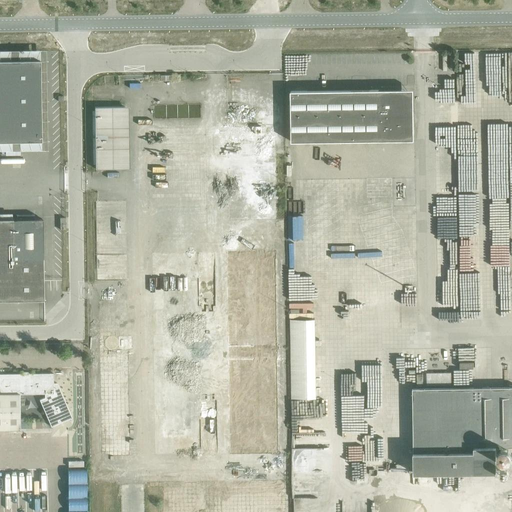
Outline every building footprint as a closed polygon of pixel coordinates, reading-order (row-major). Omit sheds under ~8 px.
[(0,141),(41,141),(40,60),(0,60),(0,141)] [(379,90),(291,91),(292,142),(380,140),(379,136),(385,135),(386,137),(412,130),(407,114),(410,113),(409,108),(406,109),(402,91),(379,97),(379,90)] [(96,168),(130,168),(129,106),(95,106),(96,168)] [(227,126),(227,136),(228,220),(276,219),(275,126),(227,126)] [(0,300),(44,300),(42,219),(0,219),(0,300)] [(277,453),(275,250),(226,251),(229,454),(277,453)] [(182,344),(181,266),(153,266),(154,344),(182,344)] [(131,336),(119,336),(119,348),(131,348),(131,336)] [(54,393),(53,383),(53,373),(0,373),(0,393),(20,394),(45,394),(54,393)] [(183,440),(182,374),(154,374),(155,440),(183,440)] [(57,383),(53,383),(54,393),(45,394),(45,397),(40,400),(51,426),(72,417),(57,383)] [(511,446),(511,386),(413,388),(414,473),(496,472),(496,447),(511,446)] [(0,429),(20,430),(20,394),(0,393),(0,429)]
